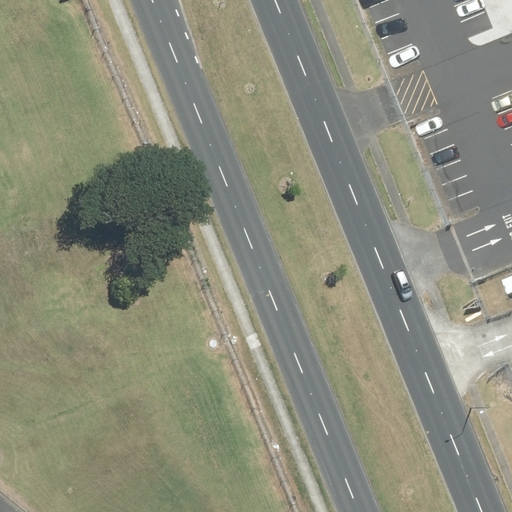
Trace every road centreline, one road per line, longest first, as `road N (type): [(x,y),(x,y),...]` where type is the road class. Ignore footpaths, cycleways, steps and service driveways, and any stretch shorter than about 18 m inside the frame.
road 1 (primary): [(367,511),(158,0)]
road 2 (primary): [(275,0),(484,511)]
road 3 (unknown): [(511,225),(488,210),(442,89)]
